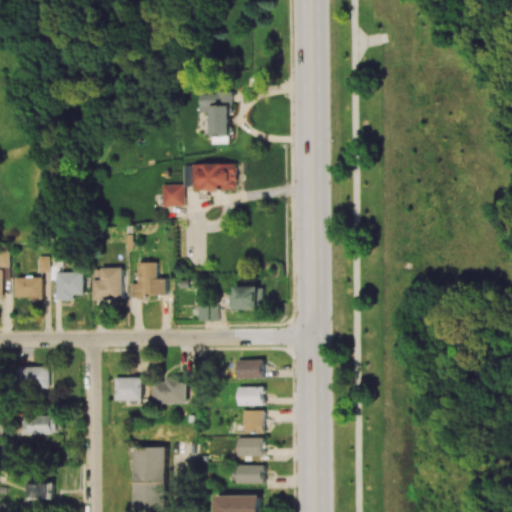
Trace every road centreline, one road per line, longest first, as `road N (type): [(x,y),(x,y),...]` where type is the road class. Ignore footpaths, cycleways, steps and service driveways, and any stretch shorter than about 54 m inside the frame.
road 1 (primary): [(311,0),(313,336)]
road 2 (residential): [(313,336),(0,339)]
road 3 (primary): [(313,336),(313,511)]
road 4 (residential): [(93,339),(93,511)]
